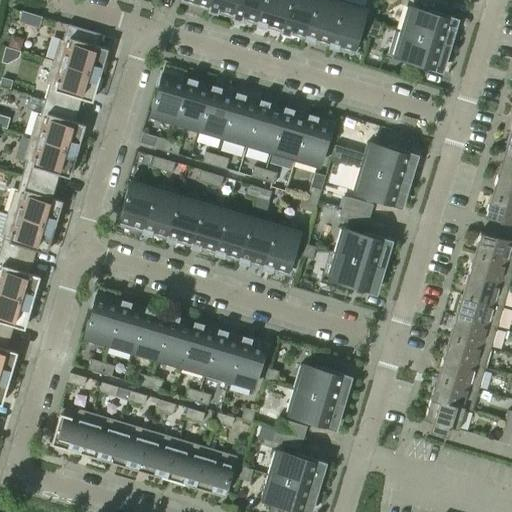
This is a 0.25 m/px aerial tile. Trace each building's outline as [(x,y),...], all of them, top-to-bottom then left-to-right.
[(209,0),(208,7),(232,14),(236,0),(209,0)] [(236,0),(232,14),(256,21),(262,0),(236,0)] [(262,0),(256,21),(280,29),(288,0),(262,0)] [(288,0),(280,29),(304,36),(314,0),(288,0)] [(314,0),(304,36),(328,43),(341,0),(314,0)] [(341,0),(328,43),(353,50),(365,12),(362,11),(365,0),(341,0)] [(399,30),(444,43),(451,17),(413,5),(412,8),(406,6),(399,30)] [(371,21),(367,33),(378,36),(381,24),(371,21)] [(55,61),(99,74),(107,48),(96,45),(99,33),(66,23),(55,61)] [(444,43),(399,30),(392,53),(398,55),(397,57),(436,69),(444,43)] [(11,36),(8,46),(19,49),(21,43),(18,37),(11,36)] [(99,74),(55,61),(44,100),(76,109),(80,97),(91,101),(99,74)] [(173,124),(186,80),(161,72),(150,111),(152,112),(150,117),(173,124)] [(2,78),(0,84),(9,87),(11,81),(2,78)] [(186,80),(173,124),(197,131),(210,87),(186,80)] [(210,87),(197,131),(221,138),(234,94),(210,87)] [(234,94),(221,138),(245,146),(258,101),(234,94)] [(30,95),(26,108),(40,112),(33,137),(77,150),(85,124),(73,120),(76,109),(44,100),(30,95)] [(258,101),(245,146),(269,153),(283,109),(258,101)] [(283,109),(269,153),(294,160),(307,116),(283,109)] [(307,116),(294,160),(316,167),(318,161),(320,162),(332,123),(307,116)] [(511,132),(509,132),(503,152),(511,155),(511,132)] [(157,136),(153,147),(165,150),(168,140),(157,136)] [(77,150),(32,137),(21,175),(54,185),(57,173),(69,177),(77,150)] [(168,140),(165,150),(176,154),(180,143),(168,140)] [(359,166),(403,179),(411,153),(372,141),(372,143),(366,142),(359,166)] [(333,145),(330,157),(340,160),(344,148),(333,145)] [(205,151),(202,161),(213,165),(216,154),(205,151)] [(511,155),(503,152),(497,173),(511,177),(511,155)] [(216,154),(213,165),(225,168),(228,158),(216,154)] [(148,165),(160,169),(163,158),(151,155),(148,165)] [(163,158),(160,169),(171,172),(174,162),(163,158)] [(253,165),(250,176),(261,179),(265,169),(253,165)] [(403,179),(359,166),(352,189),(358,191),(357,193),(396,205),(403,179)] [(199,169),(196,180),(208,183),(211,173),(199,169)] [(265,169),(261,179),(271,182),(273,183),(276,172),(265,169)] [(314,172),(306,197),(317,200),(324,175),(314,172)] [(211,173),(208,183),(219,186),(222,176),(211,173)] [(511,177),(497,173),(491,194),(511,200),(511,177)] [(54,185),(21,175),(10,213),(54,226),(62,200),(50,196),(54,185)] [(142,229),(155,184),(132,178),(131,184),(128,183),(117,221),(142,229)] [(248,183),(245,194),(256,197),(259,187),(248,183)] [(155,184),(142,229),(166,236),(179,192),(155,184)] [(259,187),(256,197),(267,201),(271,190),(268,190),(259,187)] [(179,192),(166,236),(190,243),(203,199),(179,192)] [(511,223),(511,200),(491,194),(484,215),(511,223)] [(342,207),(369,215),(372,204),(345,196),(342,207)] [(306,197),(303,208),(314,211),(317,200),(306,197)] [(203,199),(190,243),(214,250),(227,206),(203,199)] [(227,206),(214,250),(238,258),(251,213),(227,206)] [(369,215),(342,207),(338,219),(365,227),(369,215)] [(0,211),(0,236),(3,237),(0,246),(0,251),(31,261),(35,249),(46,253),(54,226),(10,213),(10,214),(0,211)] [(251,213),(238,258),(262,265),(276,221),(251,213)] [(276,221),(262,265),(287,272),(299,234),(296,233),(298,227),(276,221)] [(333,251),(378,265),(385,239),(347,227),(346,229),(340,228),(333,251)] [(511,240),(480,231),(473,252),(511,263),(511,240)] [(304,243),(301,255),(311,258),(315,246),(304,243)] [(31,261),(0,251),(0,292),(31,302),(39,275),(28,272),(31,261)] [(378,265),(333,251),(326,275),(332,277),(331,279),(370,291),(378,265)] [(511,274),(511,263),(473,252),(467,273),(509,285),(511,274)] [(509,285),(467,273),(461,293),(503,306),(509,285)] [(31,302),(0,292),(0,333),(9,336),(12,325),(24,328),(31,302)] [(503,306),(461,293),(455,314),(497,326),(503,306)] [(107,346),(120,302),(95,294),(84,333),(86,333),(84,339),(107,346)] [(131,353),(144,309),(120,302),(107,346),(131,353)] [(155,360),(168,316),(144,309),(131,353),(155,360)] [(497,326),(455,314),(449,335),(490,347),(497,326)] [(179,367),(192,323),(168,316),(155,360),(179,367)] [(203,375),(217,330),(192,323),(179,367),(203,375)] [(228,382),(241,338),(217,330),(203,375),(228,382)] [(9,336),(0,333),(0,375),(9,378),(17,351),(5,348),(9,336)] [(490,347),(449,335),(442,355),(484,368),(490,347)] [(241,338),(228,382),(250,388),(252,383),(254,383),(266,345),(241,338)] [(484,368),(442,355),(436,376),(478,389),(484,368)] [(99,372),(102,362),(90,358),(87,369),(99,372)] [(102,362),(99,372),(110,376),(113,365),(102,362)] [(293,387),(337,401),(345,375),(306,363),(305,365),(300,364),(293,387)] [(267,367),(264,379),(274,382),(278,370),(267,367)] [(83,386),(85,377),(69,372),(66,381),(83,386)] [(139,373),(136,383),(147,386),(150,376),(139,373)] [(9,378),(0,375),(0,403),(1,404),(9,378)] [(150,376),(147,386),(159,390),(162,379),(150,376)] [(478,389),(436,376),(430,397),(472,409),(478,389)] [(101,381),(98,390),(115,395),(117,386),(101,381)] [(187,387),(184,397),(195,401),(198,390),(187,387)] [(337,401),(293,387),(286,411),(291,413),(291,415),(329,427),(337,401)] [(130,390),(127,399),(143,404),(146,395),(130,390)] [(198,390),(195,401),(207,404),(210,394),(198,390)] [(472,410),(472,409),(430,397),(424,418),(432,421),(429,429),(447,434),(450,426),(458,429),(464,408),(472,410)] [(158,398),(156,408),(172,413),(175,403),(158,398)] [(80,452),(91,415),(61,407),(50,443),(80,452)] [(187,407),(184,416),(201,421),(204,412),(187,407)] [(244,407),(240,418),(251,422),(254,410),(244,407)] [(502,425),(511,428),(511,427),(511,410),(507,409),(502,425)] [(217,412),(214,421),(231,426),(233,417),(217,412)] [(109,460),(120,424),(91,415),(80,452),(109,460)] [(276,429),(303,437),(306,425),(279,417),(276,429)] [(138,469),(148,433),(120,424),(109,460),(138,469)] [(507,443),(511,428),(502,425),(498,440),(507,443)] [(303,437),(276,429),(272,441),(299,449),(303,437)] [(166,478),(177,441),(148,433),(138,469),(166,478)] [(195,486),(206,450),(177,441),(166,478),(195,486)] [(267,473),(311,487),(319,460),(281,449),(280,451),(274,450),(267,473)] [(206,450),(195,486),(224,495),(235,458),(206,450)] [(241,466),(238,477),(248,481),(252,469),(241,466)] [(303,511),(311,487),(267,473),(260,497),(266,499),(265,501),(301,511),(303,511)]
